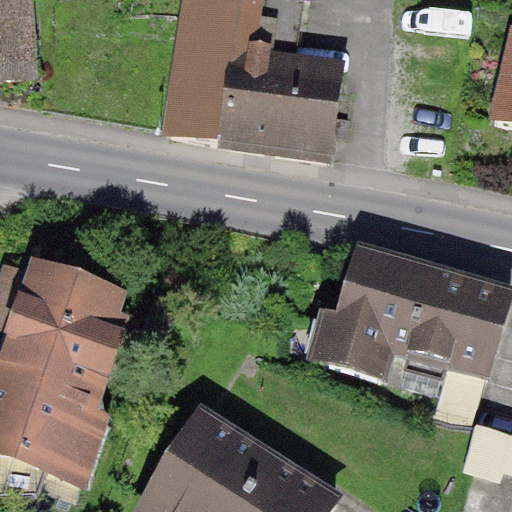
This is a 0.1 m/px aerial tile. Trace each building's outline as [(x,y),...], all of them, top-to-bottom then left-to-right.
[(195,0),(171,133),(239,145),(255,61),(265,3),(246,0),(195,0)] [(246,0),(265,3),(320,10),(321,0),(246,0)] [(0,96),(39,94),(36,2),(0,4),(0,96)] [(239,145),(331,162),(346,78),(255,61),(239,145)] [(511,86),(503,126),(511,128),(511,86)] [(511,307),(363,264),(331,372),(382,386),(391,354),(489,382),(511,307)] [(47,285),(0,406),(0,464),(78,494),(144,322),(47,285)] [(152,511),(334,511),(338,508),(204,424),(149,510),(152,511)] [(511,482),(511,446),(481,441),(475,476),(511,482)]
